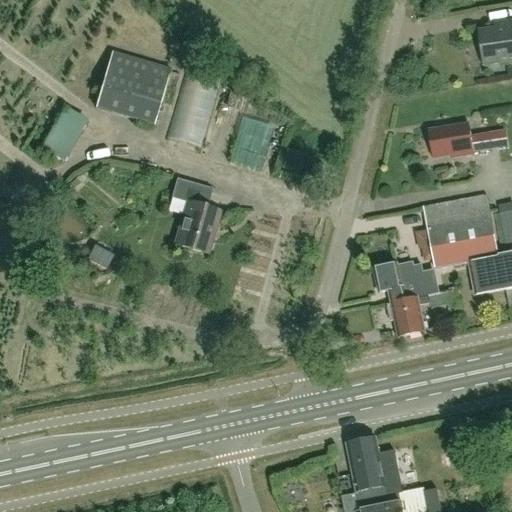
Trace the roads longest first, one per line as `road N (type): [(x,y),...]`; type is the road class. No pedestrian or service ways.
road 1 (unclassified): [(310,408),(309,340),(400,0)]
road 2 (primary): [(0,475),(227,426)]
road 3 (primary): [(310,408),(511,365)]
